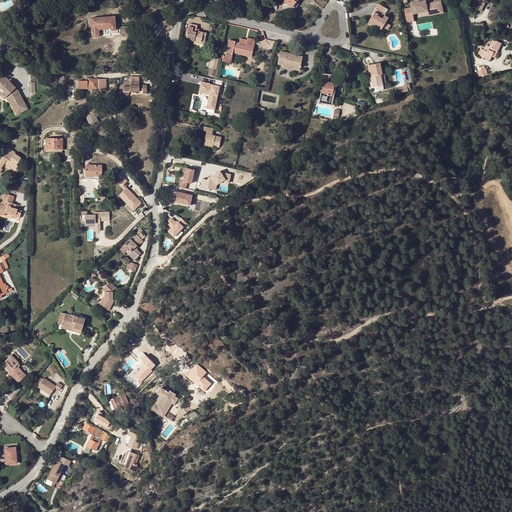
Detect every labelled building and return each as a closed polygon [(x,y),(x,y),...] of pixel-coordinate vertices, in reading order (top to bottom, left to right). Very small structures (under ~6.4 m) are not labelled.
[(284,0),(284,2),(296,10),(299,4),(297,3),(296,2),(296,0),(284,0)] [(413,14),(428,12),(428,9),(433,9),(433,11),(443,10),(441,1),(431,3),(432,4),(427,5),(426,0),(411,3),(413,14)] [(475,14),(478,10),(482,2),(484,3),(485,0),(474,0),(469,11),(475,14)] [(377,9),(376,9),(368,22),(375,26),(377,24),(382,28),(383,27),(386,22),(388,18),(385,16),(385,14),(382,12),(377,9)] [(115,16),(90,18),(92,34),(92,35),(93,37),(94,37),(95,38),(96,38),(98,37),(99,36),(100,35),(100,33),(99,30),(110,29),(110,30),(111,30),(111,31),(112,31),(113,31),(114,31),(115,30),(116,29),(116,28),(115,16)] [(196,31),(197,29),(197,26),(189,24),(186,39),(193,41),(193,43),(204,45),(206,33),(199,31),(196,31)] [(252,55),(255,40),(247,38),(247,40),(240,38),(239,43),(235,42),(235,41),(229,40),(226,54),(232,56),(233,53),(241,55),(242,51),(245,51),(244,54),(252,55)] [(488,51),(485,50),(482,56),(490,61),(492,57),(496,50),(498,51),(502,44),(493,39),(490,48),(488,51)] [(299,70),(302,56),(296,55),(296,56),(291,55),(291,53),(280,51),(278,60),(279,61),(277,66),(294,70),(294,69),(299,70)] [(219,57),(212,56),(209,67),(210,68),(208,75),(215,76),(217,65),(219,57)] [(380,63),(375,64),(369,65),(372,77),(370,77),(373,88),(383,86),(380,75),(382,74),(380,63)] [(404,82),(412,81),(411,66),(403,67),(404,82)] [(323,80),(319,102),(332,104),(334,96),(332,96),(333,88),(335,89),(336,84),(329,82),(329,81),(330,77),(330,75),(324,74),(323,80)] [(4,75),(0,77),(0,86),(4,91),(9,101),(16,115),(28,109),(19,92),(13,84),(8,80),(4,75)] [(338,76),(330,75),(330,77),(333,78),(332,81),(329,81),(329,82),(336,84),(338,76)] [(97,79),(91,79),(91,77),(85,77),(85,81),(78,81),(78,89),(89,89),(89,90),(106,90),(106,79),(97,79)] [(215,85),(201,82),(199,92),(209,95),(206,108),(214,110),(219,91),(221,91),(223,81),(216,79),(215,85)] [(119,96),(125,98),(128,92),(130,92),(139,92),(140,93),(147,93),(146,85),(140,85),(139,81),(131,81),(131,85),(130,85),(130,87),(124,87),(124,92),(121,92),(119,96)] [(103,137),(104,139),(107,135),(109,133),(100,126),(97,117),(94,111),(96,110),(99,109),(96,105),(87,109),(89,113),(86,114),(87,117),(86,117),(89,124),(91,123),(97,132),(103,137)] [(203,146),(208,147),(208,145),(213,146),(219,147),(221,137),(212,135),(213,129),(204,126),(203,131),(207,131),(203,146)] [(46,138),(46,144),(46,152),(53,152),(53,149),(62,149),(62,138),(46,138)] [(0,157),(0,173),(3,169),(1,168),(4,164),(5,162),(7,164),(6,165),(15,171),(19,166),(17,165),(21,158),(15,153),(16,152),(8,147),(0,157)] [(86,165),(86,171),(86,179),(93,179),(93,175),(101,175),(101,164),(86,165)] [(191,183),(194,170),(185,167),(182,181),(183,181),(182,188),(185,188),(187,182),(191,183)] [(207,180),(202,178),(201,186),(211,189),(212,186),(216,183),(216,184),(222,181),(229,183),(231,175),(225,173),(224,176),(223,175),(220,171),(208,178),(207,180)] [(119,196),(134,210),(141,203),(124,185),(127,182),(124,179),(118,184),(125,191),(119,196)] [(192,195),(175,191),(172,201),(184,203),(190,205),(192,195)] [(16,215),(15,217),(19,218),(22,210),(15,208),(16,205),(12,203),(14,196),(5,193),(1,204),(0,203),(0,214),(4,216),(5,213),(6,212),(16,215)] [(95,223),(96,225),(101,225),(101,221),(101,212),(94,212),(94,215),(88,215),(88,212),(80,212),(80,221),(85,221),(85,223),(95,223)] [(110,212),(101,212),(101,221),(110,221),(110,212)] [(186,223),(181,218),(177,222),(176,223),(175,221),(171,217),(168,220),(170,222),(168,224),(172,227),(168,231),(173,236),(186,223)] [(124,245),(129,249),(137,258),(142,253),(137,248),(136,247),(138,245),(141,242),(138,240),(140,237),(137,234),(132,239),(131,238),(124,245)] [(129,249),(124,245),(120,249),(124,253),(126,251),(129,249)] [(137,258),(129,249),(126,251),(135,260),(137,258)] [(10,256),(7,252),(0,256),(0,258),(2,261),(4,260),(10,256)] [(130,262),(127,269),(135,272),(138,265),(130,262)] [(0,296),(1,296),(8,293),(6,290),(9,288),(8,285),(6,286),(5,283),(4,284),(0,275),(0,272),(3,271),(0,264),(0,296)] [(107,278),(101,272),(98,275),(99,277),(102,281),(104,281),(107,278)] [(116,288),(110,281),(102,288),(102,297),(100,299),(99,305),(108,310),(114,300),(113,299),(113,291),(116,288)] [(65,313),(62,325),(74,328),(73,330),(81,333),(85,319),(65,313)] [(2,364),(9,371),(11,373),(10,374),(10,375),(14,379),(15,378),(19,381),(26,375),(22,370),(20,372),(17,368),(18,367),(21,365),(16,360),(19,358),(19,357),(14,352),(2,364)] [(54,365),(47,369),(51,375),(57,371),(54,365)] [(197,375),(205,383),(209,379),(201,372),(197,375)] [(197,375),(191,381),(199,389),(205,383),(197,375)] [(56,386),(43,378),(38,386),(42,389),(50,395),(55,388),(59,391),(63,385),(58,382),(56,386)] [(128,392),(125,393),(127,399),(131,398),(133,397),(129,387),(126,388),(128,392)] [(169,392),(161,387),(157,393),(160,395),(151,409),(164,417),(167,412),(165,411),(170,401),(172,403),(175,404),(178,398),(176,397),(169,392)] [(50,395),(42,389),(40,392),(48,397),(50,395)] [(130,407),(134,405),(131,398),(127,399),(125,393),(113,398),(110,399),(110,400),(108,401),(112,410),(117,408),(124,405),(124,407),(129,405),(130,407)] [(170,420),(171,419),(174,416),(167,412),(164,417),(170,420)] [(107,419),(103,421),(107,428),(111,426),(107,419)] [(111,435),(88,422),(86,421),(82,428),(93,433),(92,434),(95,436),(99,438),(102,439),(108,443),(111,435)] [(95,436),(92,434),(91,437),(86,446),(96,451),(102,439),(99,438),(97,442),(93,440),(95,436)] [(139,442),(130,438),(126,446),(135,450),(136,446),(139,448),(140,446),(138,445),(139,442)] [(11,447),(5,448),(6,464),(17,463),(16,447),(11,447)] [(125,469),(132,472),(135,466),(133,465),(137,456),(129,452),(123,465),(125,469)] [(56,460),(47,479),(56,483),(65,464),(68,466),(71,461),(60,455),(57,460),(56,460)]
